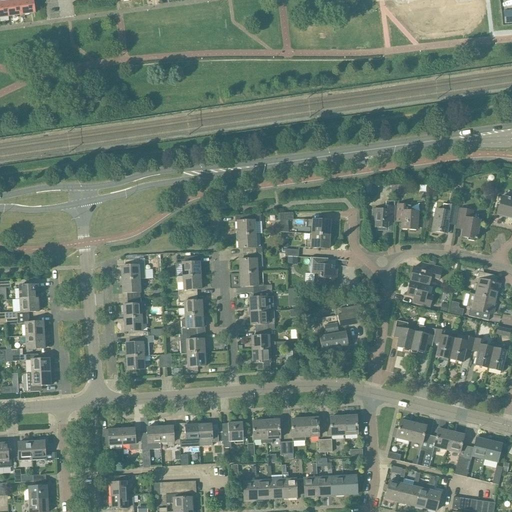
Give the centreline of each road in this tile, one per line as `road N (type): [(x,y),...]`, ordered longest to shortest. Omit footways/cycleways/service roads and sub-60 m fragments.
road 1 (residential): [(98,402),(80,203)]
road 2 (tertiary): [(223,170),(412,144)]
road 3 (residential): [(234,391),(211,209)]
road 4 (tertiary): [(223,170),(158,170),(78,187)]
road 5 (tertiary): [(80,203),(223,170)]
road 6 (residential): [(507,426),(372,393)]
road 7 (residential): [(372,393),(234,391)]
road 8 (residential): [(234,391),(98,402)]
road 9 (residential): [(372,393),(388,269)]
